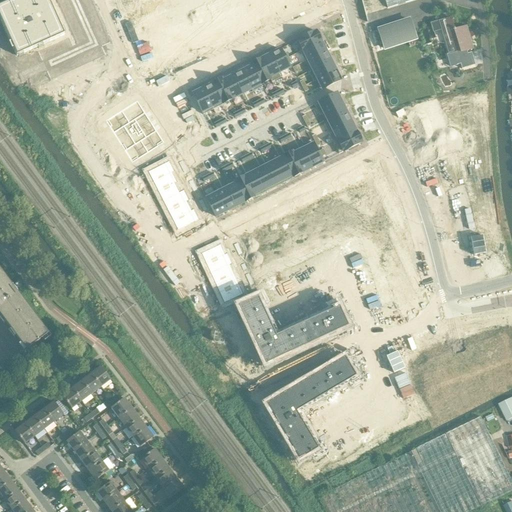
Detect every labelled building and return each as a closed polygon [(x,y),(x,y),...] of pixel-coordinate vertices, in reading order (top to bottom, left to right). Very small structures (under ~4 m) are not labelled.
[(13,0),(0,6),(0,10),(1,13),(0,13),(0,19),(11,43),(9,44),(12,50),(13,49),(17,56),(18,56),(17,53),(21,50),(23,54),(38,47),(36,44),(41,42),(42,45),(64,35),(63,34),(60,35),(58,30),(61,29),(48,0),(13,0)] [(135,0),(125,5),(129,15),(148,7),(145,0),(135,0)] [(253,3),(252,4),(263,27),(273,22),(262,0),(263,1),(254,5),(253,3)] [(275,0),(262,0),(273,22),(283,18),(281,13),(278,7),(276,2),(275,0)] [(315,0),(294,0),(293,0),(298,10),(317,2),(315,0)] [(385,0),(388,8),(414,0),(385,0)] [(242,6),(253,31),(263,27),(252,4),(243,8),(242,6)] [(242,6),(232,10),(242,34),(251,29),(252,31),(253,31),(242,6)] [(232,10),(222,15),(232,38),(242,34),(232,10)] [(143,14),(122,24),(127,34),(148,25),(143,14)] [(222,17),(213,21),(222,42),(232,38),(222,15),(221,15),(222,17)] [(451,19),(439,22),(449,55),(447,55),(451,67),(460,65),(461,69),(475,66),(471,53),(467,54),(467,51),(473,49),(466,27),(454,30),(451,19)] [(415,39),(409,20),(379,30),(385,49),(415,39)] [(213,21),(203,26),(213,49),(214,48),(213,47),(222,42),(213,21)] [(148,25),(127,34),(131,44),(152,34),(148,25)] [(194,29),(193,30),(203,53),(213,49),(203,26),(204,28),(195,32),(194,29)] [(193,30),(183,34),(194,57),(203,53),(193,30)] [(316,32),(295,42),(300,52),(321,42),(316,32)] [(152,34),(131,44),(136,54),(157,44),(152,34)] [(183,34),(173,39),(183,62),(194,57),(183,34)] [(321,42),(300,52),(305,62),(326,51),(321,42)] [(157,44),(136,54),(140,64),(161,54),(157,44)] [(271,54),(270,55),(281,78),(282,77),(280,73),(289,68),(288,65),(285,60),(282,55),(281,51),(280,50),(274,53),(271,54)] [(326,51),(305,62),(310,71),(308,72),(331,61),(326,51)] [(161,54),(140,64),(145,74),(166,64),(161,54)] [(266,57),(260,60),(272,82),(281,78),(270,55),(269,55),(266,57)] [(260,60),(251,65),(262,87),(263,87),(261,85),(270,80),(271,83),(272,82),(260,60)] [(331,61),(308,72),(313,82),(336,70),(331,61)] [(251,67),(242,71),(252,92),(262,87),(251,65),(250,65),(251,67)] [(336,70),(313,82),(313,83),(315,81),(320,91),(341,81),(336,70)] [(242,71),(232,76),(242,95),(251,90),(252,92),(242,71)] [(222,79),(232,100),(242,95),(232,76),(223,81),(222,79)] [(222,79),(212,84),(223,105),(223,104),(232,100),(222,79)] [(212,84),(203,89),(213,110),(223,105),(212,84)] [(203,89),(192,94),(193,96),(203,115),(213,110),(203,89)] [(337,94),(314,105),(319,115),(342,104),(337,94)] [(106,122),(105,123),(108,128),(109,127),(121,146),(120,147),(123,152),(124,151),(132,163),(134,163),(132,161),(137,158),(138,160),(159,147),(157,145),(162,142),(163,144),(164,143),(156,131),(151,123),(137,101),(105,121),(106,122)] [(342,104),(319,115),(319,116),(321,115),(326,123),(324,124),(324,125),(347,113),(342,104)] [(402,110),(396,113),(398,118),(405,115),(402,110)] [(347,113),(324,125),(329,134),(352,123),(347,113)] [(352,123),(329,134),(334,144),(357,133),(352,123)] [(357,133),(334,144),(339,154),(361,143),(362,143),(357,133)] [(311,140),(301,145),(312,168),(322,163),(311,140)] [(293,152),(292,153),(302,173),(312,168),(301,145),(300,145),(302,150),(294,154),(293,152)] [(282,155),(281,155),(293,178),(302,173),(292,153),(283,157),(282,155)] [(281,155),(272,160),(282,181),(292,176),(292,178),(293,178),(281,155)] [(272,160),(262,165),(273,186),(282,181),(272,160)] [(169,162),(148,172),(153,183),(174,172),(169,162)] [(262,165),(253,170),(263,191),(273,186),(262,165)] [(253,172),(244,177),(254,197),(255,197),(254,195),(263,191),(253,170),(252,170),(253,172)] [(174,172),(153,183),(158,192),(177,183),(172,173),(174,172)] [(244,177),(234,182),(245,202),(254,197),(244,177)] [(235,184),(226,189),(235,207),(245,202),(234,182),(235,184)] [(177,183),(158,192),(163,202),(184,191),(183,191),(179,193),(175,184),(177,183)] [(215,191),(215,192),(226,212),(235,207),(226,189),(217,193),(215,191)] [(184,191),(163,202),(167,211),(188,201),(184,191)] [(206,196),(205,197),(215,217),(226,212),(215,192),(206,196)] [(188,201),(167,211),(172,221),(193,210),(191,211),(187,202),(189,201),(188,201)] [(193,210),(172,221),(178,231),(198,220),(193,210)] [(220,245),(201,254),(206,264),(227,254),(225,255),(220,245)] [(227,254),(206,264),(210,274),(231,264),(227,254)] [(231,264),(210,274),(215,284),(234,275),(230,265),(232,264),(231,264)] [(0,315),(26,350),(48,334),(0,268),(0,315)] [(234,275),(215,284),(219,294),(238,285),(234,275)] [(238,285),(219,294),(224,304),(243,295),(238,285)] [(239,308),(237,309),(240,314),(241,314),(244,321),(243,321),(245,327),(247,326),(255,343),(253,344),(256,349),(257,348),(265,366),(348,328),(339,308),(332,311),(276,337),(261,305),(258,298),(238,307),(239,308)] [(269,409),(266,411),(269,416),(272,414),(276,421),(275,422),(278,427),(279,426),(285,436),(284,437),(287,442),(288,441),(292,448),(291,449),(294,454),(295,453),(299,460),(313,452),(318,449),(317,449),(296,412),(349,381),(355,377),(344,358),(266,405),(269,409)] [(101,367),(91,375),(101,388),(110,380),(101,367)] [(91,375),(81,382),(91,395),(101,388),(91,375)] [(81,382),(72,389),(81,402),(91,395),(81,382)] [(72,389),(62,396),(72,409),(74,412),(79,409),(76,406),(81,402),(72,389)] [(112,404),(119,399),(116,395),(109,400),(112,404)] [(124,399),(111,408),(118,418),(132,409),(124,399)] [(506,402),(499,405),(507,421),(511,418),(511,399),(506,402)] [(109,400),(103,404),(106,408),(112,404),(109,400)] [(54,423),(64,416),(54,402),(44,410),(54,423)] [(100,413),(97,409),(90,414),(93,418),(100,413)] [(118,418),(125,428),(139,418),(132,409),(118,418)] [(44,430),(54,423),(44,410),(34,417),(44,430)] [(90,414),(84,419),(87,423),(93,418),(90,414)] [(35,437),(44,430),(34,417),(25,424),(35,437)] [(146,428),(139,418),(125,428),(133,438),(146,428)] [(467,511),(511,490),(511,481),(481,418),(415,449),(416,450),(319,497),(326,511),(467,511)] [(103,420),(99,423),(104,429),(108,426),(103,420)] [(119,422),(117,420),(108,426),(104,429),(108,436),(113,433),(110,429),(119,422)] [(15,431),(25,445),(35,437),(25,424),(15,431)] [(102,431),(97,424),(93,427),(98,434),(102,431)] [(133,438),(140,448),(153,438),(146,428),(133,438)] [(69,430),(62,435),(65,439),(72,434),(69,430)] [(102,440),(106,437),(102,431),(98,434),(102,440)] [(87,442),(80,432),(66,442),(74,452),(87,442)] [(62,435),(56,439),(59,443),(65,439),(62,435)] [(117,439),(113,442),(118,449),(122,446),(117,439)] [(94,452),(87,442),(74,452),(81,461),(94,452)] [(45,451),(51,447),(48,443),(42,447),(45,451)] [(116,450),(111,444),(107,447),(112,453),(116,450)] [(122,446),(118,449),(123,455),(126,452),(124,448),(122,446)] [(42,447),(35,452),(38,456),(45,451),(42,447)] [(162,459),(154,449),(141,459),(149,469),(162,459)] [(117,460),(120,457),(116,450),(112,453),(117,460)] [(101,461),(94,452),(81,461),(88,471),(101,461)] [(124,459),(127,463),(134,459),(131,455),(124,459)] [(101,461),(88,471),(95,481),(105,474),(108,478),(114,473),(111,469),(114,467),(107,459),(102,462),(101,461)] [(169,469),(162,459),(149,469),(156,479),(169,469)] [(176,478),(169,469),(156,479),(163,488),(176,478)] [(138,477),(134,470),(130,473),(134,480),(138,477)] [(0,488),(10,480),(3,471),(0,473),(0,488)] [(132,481),(127,475),(123,478),(128,484),(132,481)] [(139,486),(143,483),(138,477),(134,480),(139,486)] [(163,488),(170,498),(183,488),(176,478),(163,488)] [(0,494),(4,500),(17,490),(10,480),(0,488),(0,494)] [(132,491),(136,488),(132,481),(128,484),(132,491)] [(117,492),(110,482),(97,492),(104,502),(117,492)] [(148,489),(144,492),(149,499),(153,496),(148,489)] [(11,509),(25,500),(17,490),(4,500),(11,509)] [(124,502),(117,492),(104,502),(111,511),(124,502)] [(141,494),(137,497),(142,504),(146,501),(141,494)] [(157,502),(153,496),(149,499),(153,505),(157,502)] [(13,511),(27,511),(32,509),(25,500),(11,509),(13,511)] [(142,504),(147,510),(151,507),(146,501),(142,504)] [(111,511),(130,511),(131,511),(124,502),(111,511)] [(511,511),(511,502),(503,506),(506,511),(511,511)]
